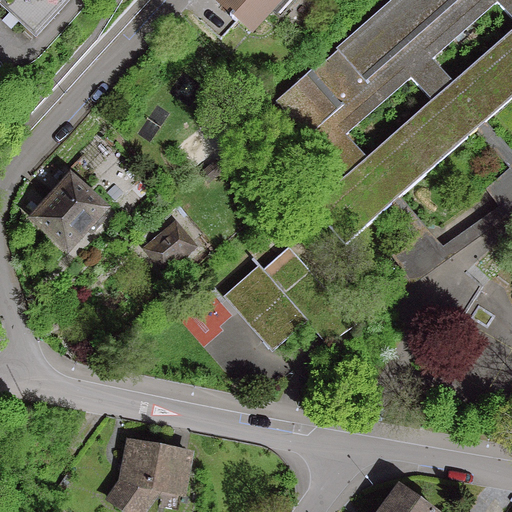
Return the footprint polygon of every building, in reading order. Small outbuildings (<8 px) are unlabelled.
[(0,0),(0,5),(33,37),(67,0),(0,0)] [(217,0),(216,3),(249,33),(279,0),(217,0)] [(511,0),(393,0),(336,50),(336,49),(312,71),(310,69),(274,102),(305,138),(306,137),(344,180),(309,209),(342,247),(430,170),(428,168),(461,139),(463,141),(484,124),(481,121),(511,94),(511,0)] [(202,157),(190,167),(197,176),(209,166),(202,157)] [(101,211),(68,181),(32,220),(66,250),(83,230),(89,236),(103,221),(97,215),(101,211)] [(173,232),(150,251),(163,267),(186,247),(173,232)] [(260,270),(227,299),(270,348),(302,321),(304,323),(330,300),(293,258),(284,266),(284,265),(268,279),(260,270)] [(184,454),(184,455),(129,445),(121,483),(109,501),(123,511),(139,511),(152,495),(158,500),(157,508),(176,511),(186,458),(187,458),(187,455),(184,454)] [(431,511),(398,488),(381,511),(431,511)]
